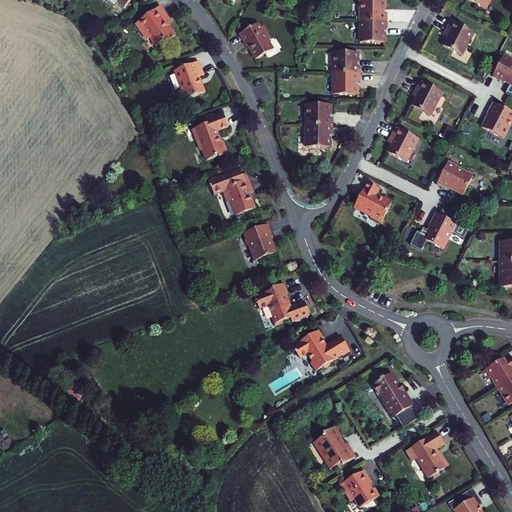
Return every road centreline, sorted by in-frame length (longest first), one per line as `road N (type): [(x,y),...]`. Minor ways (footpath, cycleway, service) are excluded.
road 1 (residential): [(296,219),(339,194),(432,0)]
road 2 (residential): [(189,0),(243,86),(296,219)]
road 3 (residential): [(411,329),(336,290),(296,219)]
road 4 (residential): [(511,493),(436,359)]
